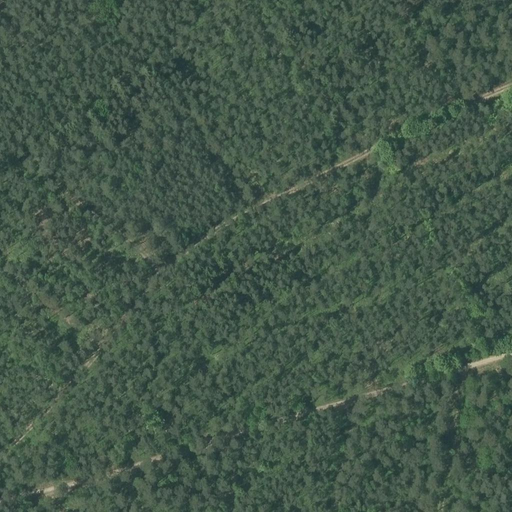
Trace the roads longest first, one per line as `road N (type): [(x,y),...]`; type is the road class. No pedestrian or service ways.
road 1 (track): [(511,80),(250,208),(180,259),(0,460)]
road 2 (track): [(0,504),(118,476),(348,402)]
road 3 (track): [(348,402),(511,353)]
road 4 (track): [(103,0),(54,38),(29,40),(16,35),(4,0)]
